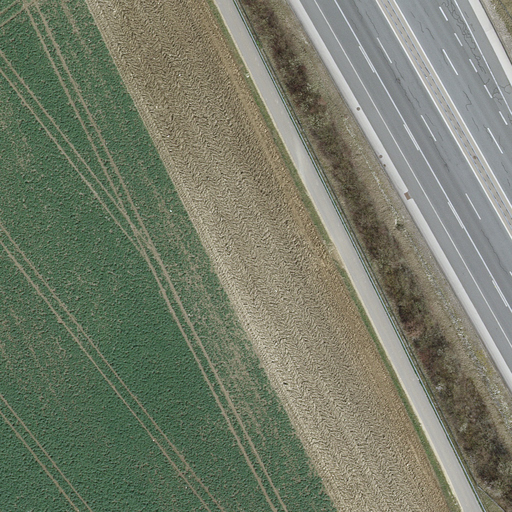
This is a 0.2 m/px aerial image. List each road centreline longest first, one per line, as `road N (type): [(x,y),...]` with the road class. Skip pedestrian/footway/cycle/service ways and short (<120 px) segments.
road 1 (motorway): [(354,0),(511,275)]
road 2 (motorway): [(511,172),(413,0)]
